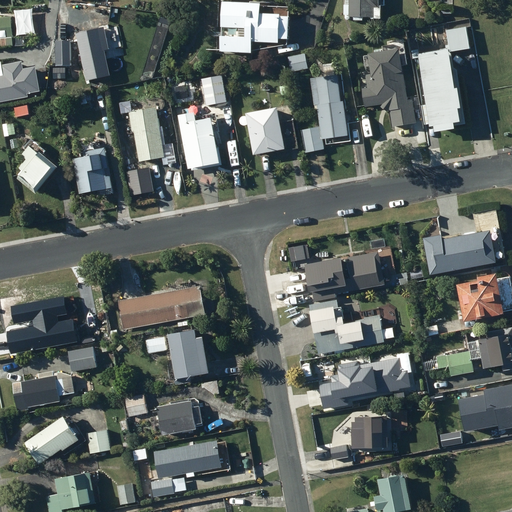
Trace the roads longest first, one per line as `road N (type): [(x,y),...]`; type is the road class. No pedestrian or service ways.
road 1 (residential): [(298,511),(243,219)]
road 2 (residential): [(243,219),(511,168)]
road 3 (residential): [(0,264),(243,219)]
